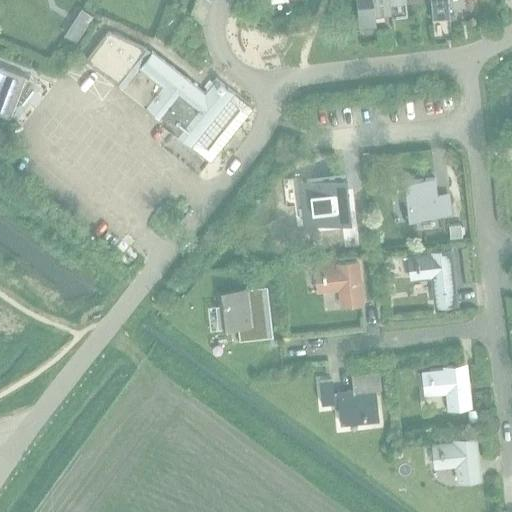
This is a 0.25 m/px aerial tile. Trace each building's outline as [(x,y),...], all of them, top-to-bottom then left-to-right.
[(374,15),(372,0),(355,0),(359,26),(376,24),(375,15),(374,15)] [(389,3),(388,0),(372,0),(374,15),(375,15),(391,13),(390,3),(389,3)] [(448,7),(447,0),(430,0),(433,18),(450,16),(449,7),(448,7)] [(117,85),(146,47),(107,32),(84,59),(117,85)] [(138,65),(120,88),(145,107),(148,103),(155,109),(163,115),(160,119),(191,144),(211,160),(253,106),(225,84),(224,85),(215,78),(204,93),(182,76),(162,59),(150,75),(138,65)] [(0,66),(0,112),(8,116),(24,76),(0,66)] [(332,176),(300,180),(305,220),(321,218),(321,221),(351,218),(346,175),(332,176)] [(439,214),(435,177),(434,177),(399,181),(403,218),(439,214)] [(431,253),(408,256),(410,277),(432,275),(436,306),(456,304),(449,249),(430,251),(431,253)] [(341,303),(361,301),(357,260),(337,263),(337,265),(323,266),(324,271),(322,272),(323,279),(324,279),(325,287),(339,286),(341,303)] [(250,287),(215,291),(217,305),(224,305),(226,327),(238,326),(239,338),(269,335),(263,285),(250,287)] [(449,407),(468,404),(463,363),(444,365),(444,368),(431,370),(431,375),(430,375),(430,381),(432,380),(433,391),(447,389),(449,407)] [(331,379),(319,380),(321,403),(333,401),(334,407),(339,406),(341,424),(378,420),(374,388),(380,388),(378,370),(351,373),(353,388),(337,390),(337,392),(333,392),(331,379)] [(459,479),(479,477),(474,436),(455,438),(455,440),(440,442),(441,448),(439,448),(440,455),(442,455),(443,463),(457,462),(459,479)]
